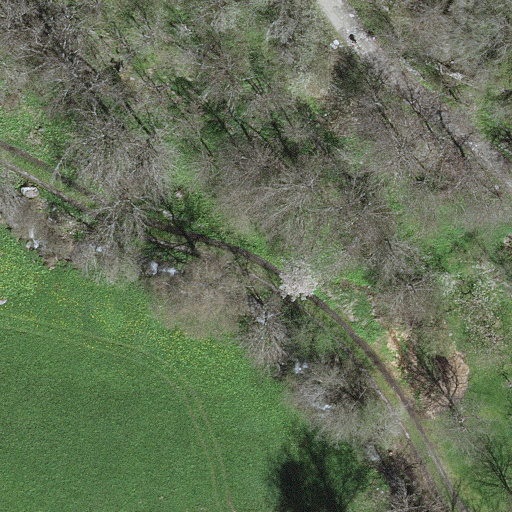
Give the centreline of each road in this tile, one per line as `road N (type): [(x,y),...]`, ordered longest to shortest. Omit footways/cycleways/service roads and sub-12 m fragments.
road 1 (track): [(488,511),(359,329),(0,146)]
road 2 (track): [(330,0),(396,99),(511,216)]
